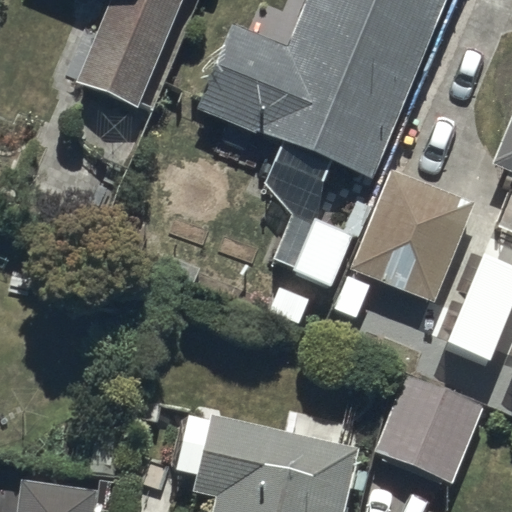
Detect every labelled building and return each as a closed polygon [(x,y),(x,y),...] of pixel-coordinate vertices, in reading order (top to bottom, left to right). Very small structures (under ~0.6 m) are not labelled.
[(111,0),(74,85),(146,117),(197,0),(111,0)] [(442,0),(303,0),(281,52),(234,31),(197,118),(280,154),(273,168),(320,188),(329,167),(365,182),(442,0)] [(511,113),(493,174),(511,180),(511,202),(500,241),(511,244),(511,113)] [(473,204),(386,175),(373,212),(354,205),(343,237),(362,244),(350,278),(437,308),(473,204)] [(348,241),(285,217),(267,266),(329,290),(348,241)] [(478,408),(401,380),(372,460),(450,488),(478,408)] [(342,511),(354,459),(207,424),(206,429),(184,424),(172,474),(196,479),(191,501),(214,506),(212,511),(342,511)] [(91,511),(93,499),(18,488),(14,511),(91,511)]
